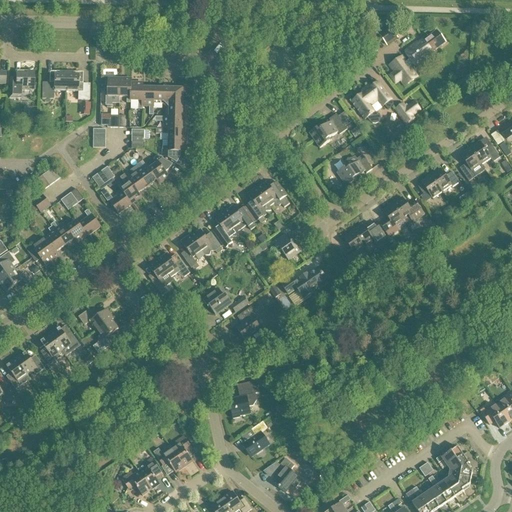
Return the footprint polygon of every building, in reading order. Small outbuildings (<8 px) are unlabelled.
[(390,27),(379,35),(387,47),(398,39),(390,27)] [(433,53),(446,44),(437,32),(428,38),(427,36),(423,40),(424,41),(419,45),(417,43),(404,52),(416,69),(434,55),(433,53)] [(405,88),(419,78),(403,56),(388,66),(393,73),(388,77),(395,86),(401,82),(405,88)] [(21,92),(33,92),(33,73),(21,72),(21,77),(16,77),(9,77),(9,83),(9,100),(21,100),(21,92)] [(66,73),(53,73),(53,78),(49,78),(49,84),(42,84),(41,100),(53,100),(53,92),(65,93),(66,73)] [(65,93),(78,93),(77,101),(89,101),(89,85),(82,85),(82,81),(78,81),(78,73),(66,73),(65,93)] [(119,105),(120,98),(120,81),(108,81),(108,98),(106,97),(106,106),(112,106),(112,105),(119,105)] [(120,81),(120,98),(127,98),(127,104),(131,104),(131,102),(131,85),(132,85),(132,81),(120,81)] [(395,106),(391,101),(392,101),(378,83),(352,103),(365,121),(367,119),(370,122),(370,123),(371,124),(372,125),(373,125),(374,125),(375,125),(376,125),(377,125),(378,125),(378,124),(379,124),(379,123),(380,122),(380,121),(380,120),(380,119),(380,118),(380,117),(379,116),(378,115),(377,115),(376,114),(374,114),(368,106),(376,99),(383,108),(384,106),(388,111),(395,106)] [(132,85),(131,85),(131,102),(131,104),(131,110),(138,110),(143,110),(143,106),(142,106),(143,89),(143,85),(132,85)] [(142,106),(143,106),(150,106),(149,116),(154,116),(154,112),(154,105),(154,89),(143,89),(142,106)] [(183,90),(164,89),(154,89),(154,105),(164,106),(165,107),(183,90)] [(183,119),(183,109),(183,90),(165,107),(167,109),(167,118),(183,119)] [(421,111),(414,102),(406,108),(403,104),(395,111),(406,126),(415,119),(413,117),(421,111)] [(92,115),(92,103),(84,103),(84,115),(92,115)] [(340,136),(347,131),(337,115),(329,121),(331,123),(321,129),(320,127),(309,134),(320,149),(330,142),(329,140),(338,134),(340,136)] [(118,129),(119,117),(111,117),(111,120),(101,120),(101,127),(107,127),(107,129),(118,129)] [(167,118),(155,118),(155,122),(165,123),(165,130),(183,130),(183,119),(167,118)] [(511,123),(499,131),(506,140),(511,136),(511,123)] [(351,133),(356,141),(363,136),(357,128),(351,133)] [(157,134),(163,134),(169,134),(169,141),(186,142),(186,130),(183,130),(165,130),(157,130),(157,134)] [(169,148),(163,148),(163,151),(163,156),(174,163),(178,158),(178,153),(186,153),(186,142),(169,141),(169,148)] [(481,166),(482,165),(491,159),(494,163),(500,158),(492,147),(486,151),(480,143),(470,149),(481,166)] [(373,148),(369,151),(373,158),(378,154),(373,148)] [(469,183),(476,178),(486,171),(482,165),(481,166),(470,149),(460,156),(466,165),(460,169),(469,183)] [(186,153),(178,153),(178,158),(184,162),(186,158),(186,153)] [(347,166),(347,167),(337,174),(347,188),(357,181),(356,179),(365,172),(367,175),(372,170),(363,156),(357,160),(355,158),(353,159),(352,159),(351,159),(349,160),(348,161),(347,161),(347,162),(347,163),(347,164),(347,165),(347,166)] [(154,166),(149,170),(157,181),(159,184),(169,178),(165,173),(169,170),(172,166),(159,158),(152,163),(154,166)] [(134,169),(148,188),(157,181),(149,170),(147,167),(141,171),(137,166),(134,169)] [(108,168),(103,172),(110,182),(115,178),(108,168)] [(48,173),(55,183),(60,179),(53,169),(48,173)] [(148,188),(134,169),(130,171),(134,176),(128,180),(138,194),(139,194),(148,188)] [(453,173),(446,177),(440,170),(431,176),(442,193),(452,186),(453,188),(460,184),(453,173)] [(97,175),(105,186),(110,182),(103,172),(97,175)] [(43,176),(50,187),(55,183),(48,173),(43,176)] [(105,186),(97,175),(92,179),(100,189),(105,186)] [(37,180),(45,191),(50,187),(43,176),(37,180)] [(424,195),(428,192),(432,199),(442,193),(431,176),(421,183),(422,185),(418,188),(424,195)] [(121,190),(123,193),(131,204),(141,197),(139,194),(138,194),(128,180),(126,177),(122,179),(127,186),(121,190)] [(279,190),(274,193),(267,183),(258,190),(270,207),(274,204),(275,204),(280,207),(282,205),(285,209),(290,205),(279,190)] [(474,186),(469,190),(474,198),(475,199),(480,195),(480,194),(474,186)] [(258,190),(257,188),(247,195),(253,203),(248,207),(262,225),(267,221),(264,218),(267,216),(266,212),(271,212),(271,209),(270,207),(268,205),(258,190)] [(76,190),(71,194),(79,204),(84,200),(76,190)] [(132,205),(131,204),(123,193),(113,200),(110,195),(106,198),(110,203),(119,215),(132,205)] [(470,193),(464,196),(468,201),(473,198),(470,193)] [(71,194),(66,198),(74,208),(79,204),(71,194)] [(33,204),(37,209),(47,201),(43,196),(33,204)] [(74,208),(66,198),(61,201),(68,212),(74,208)] [(415,202),(408,206),(402,199),(393,205),(404,221),(409,217),(413,223),(424,215),(415,202)] [(47,201),(37,209),(41,214),(51,207),(47,201)] [(402,229),(399,225),(404,221),(393,205),(383,212),(388,219),(380,224),(390,237),(402,229)] [(247,213),(241,218),(234,207),(225,214),(238,233),(247,226),(251,231),(257,227),(247,213)] [(86,236),(87,238),(101,228),(92,215),(92,216),(88,211),(85,213),(88,218),(79,225),(78,225),(86,236)] [(238,233),(225,214),(224,212),(214,219),(220,228),(215,232),(225,246),(226,245),(228,248),(233,244),(231,241),(232,240),(232,238),(238,238),(238,233)] [(63,224),(65,226),(75,240),(77,243),(86,236),(78,225),(79,225),(76,222),(70,226),(67,222),(63,224)] [(51,226),(52,228),(66,246),(75,240),(65,226),(59,230),(54,223),(51,226)] [(363,226),(353,232),(365,249),(374,242),(377,246),(387,239),(377,225),(368,232),(363,226)] [(52,235),(46,239),(56,253),(57,253),(66,246),(52,228),(48,230),(52,235)] [(202,252),(206,257),(210,256),(211,252),(216,252),(218,255),(223,251),(221,248),(222,248),(214,237),(208,241),(201,231),(192,237),(191,238),(202,252)] [(365,249),(353,232),(344,239),(350,248),(342,253),(350,264),(362,257),(359,252),(365,249)] [(264,235),(257,240),(260,245),(267,241),(264,235)] [(181,243),(189,254),(184,258),(191,269),(192,269),(194,272),(199,268),(193,259),(202,252),(191,238),(192,237),(190,236),(181,243)] [(289,262),(304,251),(298,243),(293,242),(292,243),(290,241),(288,242),(285,237),(274,245),(279,252),(281,251),(289,262)] [(60,257),(57,253),(56,253),(46,239),(33,249),(34,250),(29,253),(36,264),(41,260),(46,267),(60,257)] [(399,243),(393,247),(397,252),(403,249),(399,243)] [(255,252),(258,256),(269,248),(266,244),(255,252)] [(0,282),(16,271),(12,265),(16,262),(9,253),(0,259),(0,261),(2,265),(0,267),(0,282)] [(176,255),(171,259),(168,255),(159,261),(158,261),(169,276),(171,279),(178,275),(179,276),(184,279),(190,275),(176,255)] [(167,281),(165,278),(169,276),(158,261),(159,261),(157,260),(148,266),(153,274),(149,277),(161,295),(167,292),(165,289),(167,287),(167,281)] [(36,266),(32,270),(35,275),(40,271),(36,266)] [(288,295),(296,290),(304,302),(312,296),(311,295),(315,293),(314,291),(316,289),(317,291),(328,283),(322,274),(321,275),(317,269),(298,283),(293,276),(281,285),(288,295)] [(20,277),(16,271),(0,282),(0,284),(6,293),(17,285),(21,290),(30,283),(24,274),(20,277)] [(270,290),(276,299),(281,295),(275,287),(270,290)] [(222,313),(233,305),(226,295),(224,297),(219,290),(203,301),(209,309),(210,308),(216,316),(221,312),(222,313)] [(244,298),(231,308),(236,315),(249,305),(244,298)] [(245,341),(261,330),(255,321),(259,318),(252,308),(238,318),(243,326),(238,331),(245,341)] [(91,322),(97,331),(112,321),(114,320),(107,310),(95,319),(89,310),(79,318),(85,326),(91,322)] [(97,331),(101,336),(99,337),(98,342),(99,343),(93,347),(98,354),(116,342),(112,335),(119,330),(112,321),(97,331)] [(80,347),(79,345),(71,334),(66,338),(60,329),(56,332),(55,331),(51,334),(52,335),(50,336),(62,352),(62,351),(66,357),(80,347)] [(62,352),(50,336),(49,337),(49,336),(45,338),(45,339),(41,343),(47,351),(42,355),(50,366),(59,359),(56,355),(62,352)] [(18,360),(16,360),(28,376),(33,372),(36,376),(45,370),(37,358),(32,362),(26,353),(21,357),(21,356),(17,358),(18,360)] [(91,357),(85,361),(89,366),(94,362),(91,357)] [(28,376),(16,360),(15,361),(14,360),(11,363),(11,364),(7,367),(13,376),(8,380),(16,391),(30,380),(28,376)] [(267,380),(271,377),(267,371),(263,374),(267,380)] [(64,377),(58,381),(62,386),(68,382),(64,377)] [(257,382),(237,386),(239,393),(255,390),(258,389),(257,382)] [(0,400),(1,400),(4,404),(13,397),(5,386),(0,390),(0,389),(0,400)] [(251,415),(249,408),(254,407),(257,401),(255,390),(239,393),(240,398),(229,401),(233,420),(241,418),(240,417),(251,415)] [(498,406),(510,423),(511,421),(511,393),(507,397),(508,399),(498,406)] [(510,423),(498,406),(488,412),(487,410),(481,414),(490,426),(495,423),(500,430),(510,423)] [(268,429),(267,429),(278,422),(274,417),(264,424),(263,423),(252,431),(256,437),(244,446),(253,458),(269,447),(260,434),(268,429)] [(172,450),(185,469),(193,463),(186,452),(191,448),(184,437),(175,443),(178,447),(172,450)] [(172,450),(170,447),(161,453),(159,450),(154,453),(163,467),(169,463),(176,474),(185,469),(172,450)] [(447,467),(463,456),(458,448),(442,459),(441,457),(436,460),(439,464),(443,461),(447,467)] [(463,456),(447,467),(450,472),(452,471),(455,474),(467,466),(469,464),(463,456)] [(160,485),(157,481),(164,477),(152,459),(142,466),(144,470),(139,473),(151,491),(160,485)] [(283,474),(275,483),(279,487),(278,488),(286,494),(292,486),(295,489),(302,481),(291,471),(294,467),(286,460),(277,470),(283,474)] [(425,478),(434,472),(428,464),(419,470),(425,478)] [(472,474),(467,466),(455,474),(456,477),(471,479),(472,474)] [(151,491),(139,473),(134,477),(132,473),(122,480),(129,490),(135,486),(143,497),(151,491)] [(454,478),(462,490),(470,485),(471,479),(456,477),(454,478)] [(444,482),(455,498),(464,493),(462,490),(454,478),(450,481),(449,479),(444,482)] [(436,488),(447,504),(455,498),(444,482),(439,486),(436,482),(432,485),(434,489),(436,488)] [(429,493),(439,509),(447,504),(436,488),(434,489),(429,493)] [(109,498),(112,502),(120,496),(117,492),(109,498)] [(226,497),(222,500),(229,511),(249,511),(252,510),(245,499),(239,503),(232,492),(226,496),(226,497)] [(429,511),(434,511),(439,509),(429,493),(423,497),(420,493),(416,495),(419,500),(421,498),(429,511)] [(345,511),(342,507),(351,501),(348,496),(339,503),(340,504),(329,511),(345,511)] [(429,511),(421,498),(419,500),(412,504),(417,511),(429,511)] [(229,511),(222,500),(217,504),(216,503),(210,507),(213,511),(229,511)] [(398,501),(392,505),(395,509),(401,505),(398,500),(398,501)] [(363,511),(375,511),(376,511),(370,503),(361,509),(363,511)]
